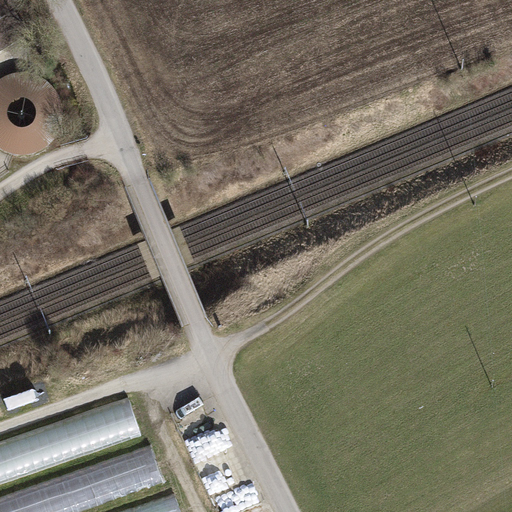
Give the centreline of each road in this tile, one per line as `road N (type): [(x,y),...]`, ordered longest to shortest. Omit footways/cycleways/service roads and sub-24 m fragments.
road 1 (track): [(511,179),(426,218),(209,356),(0,432)]
road 2 (tertiary): [(287,511),(209,356),(137,184)]
road 3 (tertiary): [(54,0),(137,184)]
road 4 (track): [(200,511),(139,385)]
road 5 (track): [(118,140),(0,196)]
